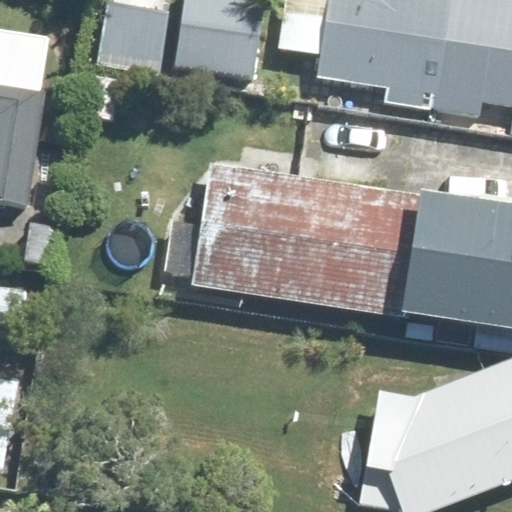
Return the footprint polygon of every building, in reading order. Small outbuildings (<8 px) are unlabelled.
[(260,0),(179,0),(172,75),(252,83),(260,0)] [(496,103),(494,128),(511,131),(511,0),(280,0),(274,46),(316,53),(313,76),(383,86),(381,101),(465,115),(468,98),(496,103)] [(87,77),(82,115),(112,118),(116,80),(87,77)] [(0,197),(22,201),(40,88),(0,81),(0,197)] [(168,217),(159,269),(189,274),(188,283),(402,315),(403,307),(511,323),(511,196),(413,183),(411,191),(206,162),(196,222),(168,217)] [(0,278),(0,320),(20,322),(24,281),(0,278)] [(404,321),(404,335),(429,336),(429,321),(404,321)] [(374,387),(362,460),(380,464),(399,511),(418,511),(511,474),(511,354),(511,352),(410,392),(374,387)] [(0,371),(0,465),(3,466),(17,374),(0,371)]
